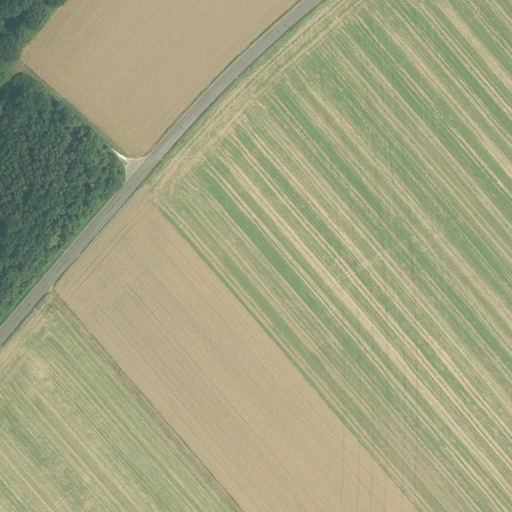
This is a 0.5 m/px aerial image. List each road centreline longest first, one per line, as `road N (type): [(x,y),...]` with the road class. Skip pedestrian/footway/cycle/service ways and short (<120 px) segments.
road 1 (tertiary): [(313,0),(194,112),(0,339)]
road 2 (track): [(239,511),(46,285)]
road 3 (track): [(139,177),(10,61)]
